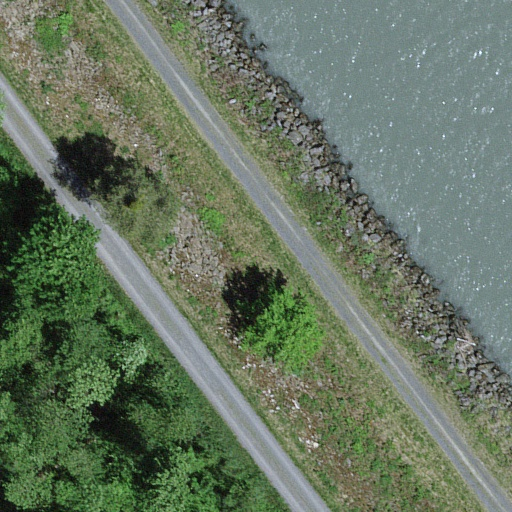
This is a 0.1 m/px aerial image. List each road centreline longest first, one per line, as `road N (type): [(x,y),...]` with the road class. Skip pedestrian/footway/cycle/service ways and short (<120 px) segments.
road 1 (track): [(120,0),(498,511)]
road 2 (track): [(315,511),(0,94)]
